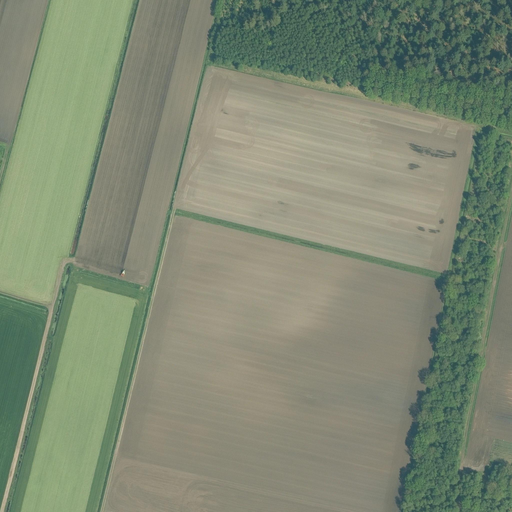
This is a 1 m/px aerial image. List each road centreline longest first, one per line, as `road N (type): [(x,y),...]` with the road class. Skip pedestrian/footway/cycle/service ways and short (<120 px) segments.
road 1 (track): [(511,131),(210,59),(224,0)]
road 2 (track): [(459,511),(511,190)]
road 3 (track): [(100,511),(173,209)]
road 4 (track): [(0,511),(55,291)]
